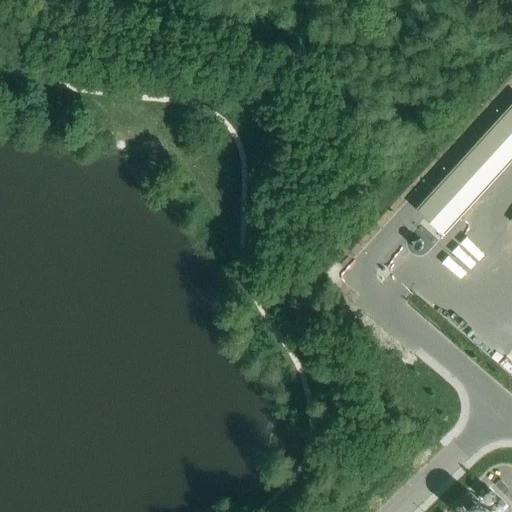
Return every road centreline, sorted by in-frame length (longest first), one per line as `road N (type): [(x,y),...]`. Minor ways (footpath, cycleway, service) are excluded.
road 1 (residential): [(398,511),(501,413)]
road 2 (residential): [(501,413),(398,321)]
